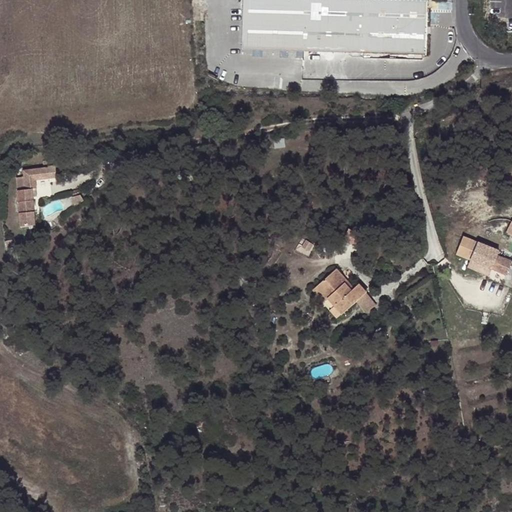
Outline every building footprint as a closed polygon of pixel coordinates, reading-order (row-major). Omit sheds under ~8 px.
[(365,0),(243,0),(242,49),(365,52),(365,0)] [(430,0),(365,0),(365,52),(429,53),(430,0)] [(18,171),(19,181),(46,173),(46,168),(18,171)] [(46,173),(19,181),(20,189),(15,190),(19,226),(32,225),(29,188),(47,187),(46,173)] [(499,250),(463,235),(455,254),(470,260),(492,269),(506,274),(511,261),(497,255),(499,250)] [(492,269),(470,260),(468,267),(489,275),(492,269)] [(339,271),(318,288),(327,301),(330,299),(343,315),(369,295),(361,286),(356,291),(339,271)]
